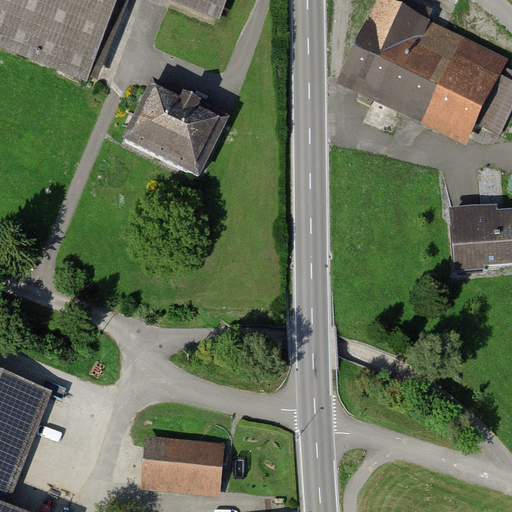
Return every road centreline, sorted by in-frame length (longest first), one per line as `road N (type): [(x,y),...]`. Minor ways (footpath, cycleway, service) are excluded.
road 1 (secondary): [(322,511),(308,0)]
road 2 (track): [(37,294),(131,61),(225,98),(267,0)]
road 3 (track): [(511,482),(495,449),(450,400),(340,345),(185,337),(146,354)]
road 4 (track): [(37,294),(123,329),(181,386),(316,422)]
road 5 (track): [(102,511),(146,354)]
road 6 (track): [(334,128),(343,0)]
